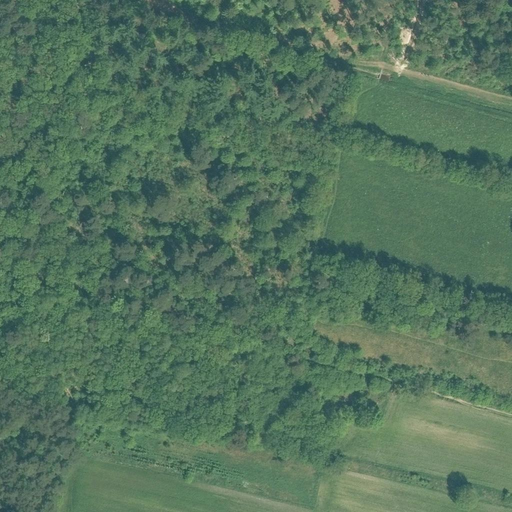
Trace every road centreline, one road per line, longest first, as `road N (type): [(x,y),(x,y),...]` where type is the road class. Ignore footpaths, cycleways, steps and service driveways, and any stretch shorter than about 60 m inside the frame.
road 1 (track): [(292,346),(313,263),(313,227),(356,73),(377,80),(383,66)]
road 2 (track): [(150,0),(383,66)]
road 3 (track): [(511,413),(309,359),(292,346)]
road 4 (track): [(292,346),(83,289)]
road 5 (track): [(383,66),(511,102)]
